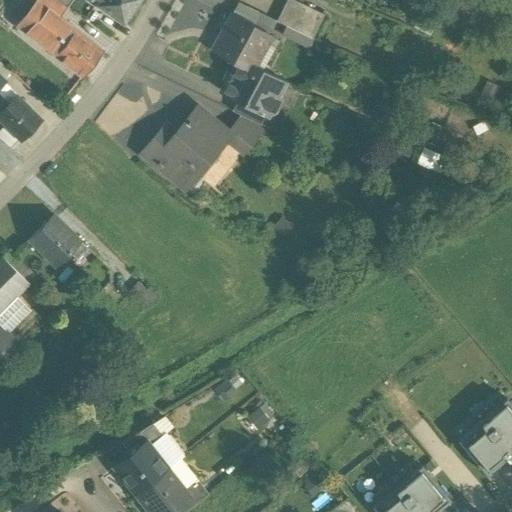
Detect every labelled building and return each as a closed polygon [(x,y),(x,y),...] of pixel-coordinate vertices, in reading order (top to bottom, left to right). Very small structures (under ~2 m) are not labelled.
[(54,0),(30,0),(41,8),(42,7),(59,20),(60,20),(67,9),(54,0)] [(54,0),(67,9),(73,0),(54,0)] [(101,0),(97,6),(123,25),(140,0),(101,0)] [(326,15),(294,0),(282,26),(314,41),(326,15)] [(261,16),(238,5),(232,17),(249,27),(251,23),(256,26),(261,16)] [(59,20),(42,7),(41,8),(23,31),(83,79),(103,53),(60,20),(59,20)] [(249,27),(232,17),(213,53),(238,67),(252,75),(256,68),(275,36),(256,26),(251,23),(249,27)] [(285,83),(256,68),(252,75),(238,67),(225,92),(241,101),(268,116),(269,114),(275,111),(279,103),(278,97),(285,83)] [(0,115),(8,107),(0,98),(0,87),(3,84),(0,81),(0,115)] [(0,115),(0,122),(5,128),(6,128),(20,143),(42,122),(17,98),(8,107),(0,115)] [(268,116),(241,101),(234,114),(243,118),(262,127),(268,116)] [(199,110),(172,142),(161,133),(144,154),(164,171),(169,165),(192,184),(228,141),(231,137),(229,135),(199,110)] [(262,127),(243,118),(229,135),(231,137),(228,141),(246,156),(268,130),(262,127)] [(425,126),(424,169),(441,169),(442,126),(425,126)] [(5,128),(0,133),(0,141),(12,152),(20,143),(6,128),(5,128)] [(81,244),(54,217),(30,241),(57,268),(72,254),(81,244)] [(81,244),(72,254),(78,261),(88,251),(81,244)] [(2,260),(0,261),(0,369),(21,348),(0,328),(0,315),(29,286),(2,260)] [(230,395),(224,387),(214,396),(220,403),(230,395)] [(511,408),(507,402),(458,443),(487,477),(507,460),(510,464),(511,463),(511,408)] [(266,422),(258,411),(247,420),(255,431),(266,422)] [(155,428),(123,446),(132,458),(148,446),(152,450),(165,440),(155,428)] [(132,458),(117,471),(137,497),(169,472),(152,450),(148,446),(132,458)] [(422,468),(373,509),(375,511),(439,511),(451,503),(422,468)] [(169,472),(137,497),(149,511),(172,511),(175,510),(190,498),(185,492),(169,472)] [(198,481),(185,492),(190,498),(175,510),(175,511),(191,511),(211,497),(198,481)]
